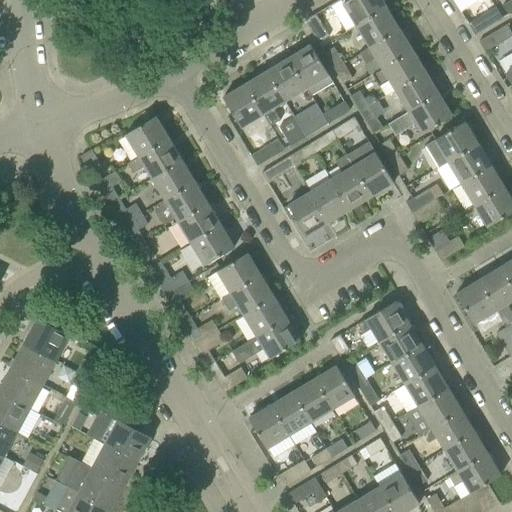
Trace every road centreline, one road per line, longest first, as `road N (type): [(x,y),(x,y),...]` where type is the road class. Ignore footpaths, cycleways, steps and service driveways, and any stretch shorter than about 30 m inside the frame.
road 1 (residential): [(511,426),(394,233),(303,287),(173,74)]
road 2 (residential): [(248,511),(68,201),(41,125)]
road 3 (residential): [(511,135),(430,0)]
road 4 (residential): [(296,0),(173,74)]
road 5 (residential): [(173,74),(41,125)]
road 6 (residential): [(41,125),(25,65),(24,0)]
